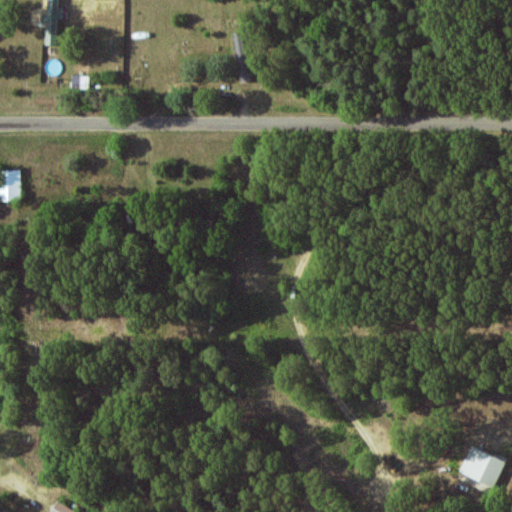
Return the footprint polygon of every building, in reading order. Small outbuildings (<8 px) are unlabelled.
[(59,0),(47,0),(47,14),(41,14),(41,23),(46,23),(46,45),(57,45),(58,18),(62,18),(63,8),(59,8),(59,0)] [(234,34),(240,82),(254,80),(248,32),(234,34)] [(0,200),(22,200),(21,170),(0,170),(0,200)] [(460,471),(496,486),(507,459),(472,444),(460,471)] [(79,511),(56,501),(50,511),(79,511)]
